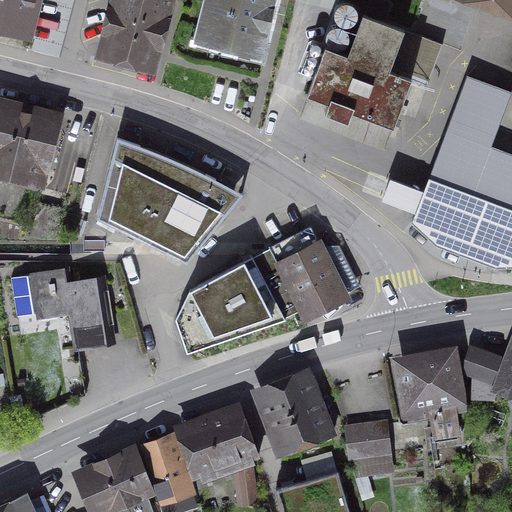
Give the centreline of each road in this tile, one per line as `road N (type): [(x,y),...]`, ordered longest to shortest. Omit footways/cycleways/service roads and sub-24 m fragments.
road 1 (residential): [(410,323),(398,280),(369,239),(268,156),(176,114),(0,72)]
road 2 (primary): [(0,474),(297,350),(410,323)]
